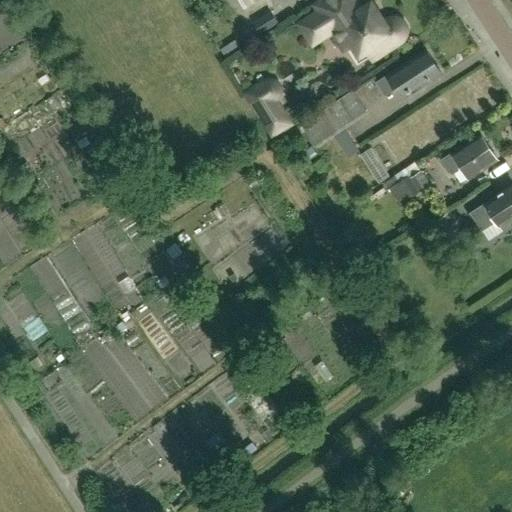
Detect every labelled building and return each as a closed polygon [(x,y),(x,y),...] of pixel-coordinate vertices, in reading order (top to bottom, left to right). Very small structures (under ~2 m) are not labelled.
[(235,0),(242,12),(258,3),(256,0),(235,0)] [(345,50),(351,46),(360,59),(369,53),(372,59),(400,41),(403,38),(405,34),(405,29),(403,25),(400,21),(396,20),(391,19),(387,21),(378,27),(373,20),(375,18),(376,15),(376,12),(375,10),(373,8),(371,7),(368,7),(365,8),(360,11),(353,0),(325,0),(316,6),(320,12),(300,25),(312,43),(332,31),(345,50)] [(256,13),(259,18),(252,22),(254,25),(243,32),(244,34),(237,39),(242,47),(260,36),(279,24),(271,11),(268,12),(265,7),(256,13)] [(396,88),(403,99),(442,74),(426,49),(386,75),(387,76),(377,82),(385,95),(389,92),(390,92),(396,88)] [(243,92),(271,138),(294,123),(280,99),(281,96),(283,94),(283,88),(281,84),(278,80),(274,77),(269,77),(264,78),(243,92)] [(360,150),(346,128),(368,113),(353,90),(301,125),(316,148),(334,136),(348,157),(360,150)] [(497,160),(480,133),(452,151),(452,152),(442,159),(451,173),(461,166),(469,178),(497,160)] [(416,189),(419,193),(430,185),(421,171),(409,178),(410,179),(402,184),(409,195),(416,189)] [(499,227),(511,219),(511,184),(470,212),(482,231),(496,222),(499,227)] [(450,212),(433,223),(439,232),(432,237),(441,250),(448,245),(448,246),(460,239),(452,227),(457,223),(450,212)]
